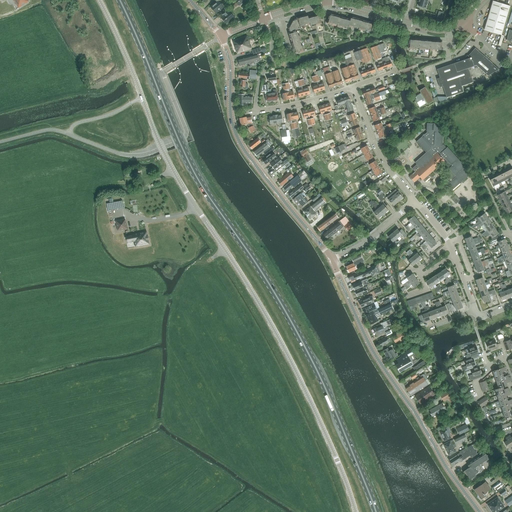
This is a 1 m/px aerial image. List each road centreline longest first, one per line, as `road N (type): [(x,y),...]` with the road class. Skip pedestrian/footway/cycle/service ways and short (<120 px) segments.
road 1 (primary): [(375,511),(316,369),(185,155),(119,0)]
road 2 (unclassified): [(355,511),(279,339),(176,177),(99,0)]
road 3 (tertiary): [(479,511),(368,343),(332,262)]
road 4 (tertiary): [(332,262),(238,141),(220,35)]
road 5 (residential): [(354,87),(255,110),(272,52),(264,18)]
road 6 (residential): [(415,203),(385,162),(354,87)]
